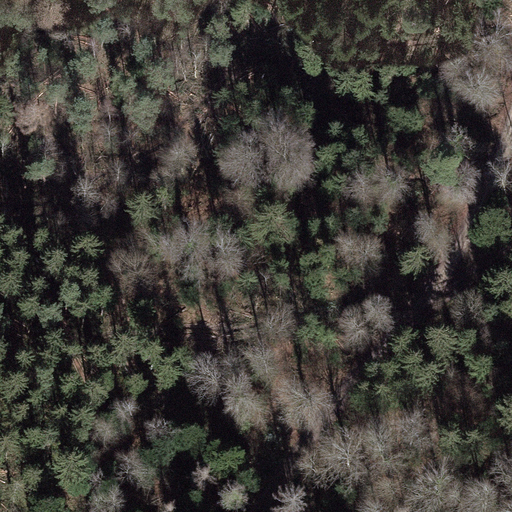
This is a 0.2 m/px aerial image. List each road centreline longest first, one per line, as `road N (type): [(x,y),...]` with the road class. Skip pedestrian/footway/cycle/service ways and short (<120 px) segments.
road 1 (track): [(259,511),(313,432),(444,273),(511,115)]
road 2 (track): [(395,330),(511,248)]
